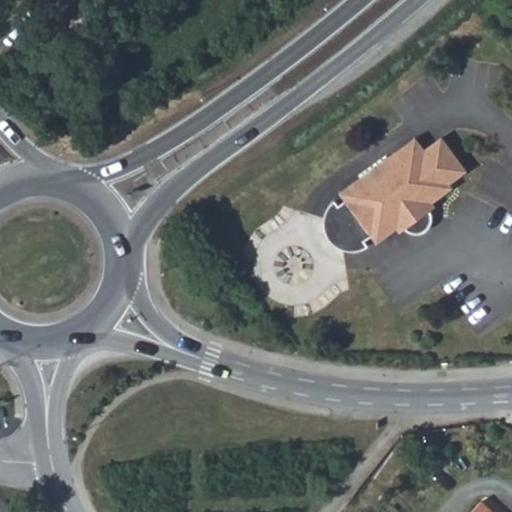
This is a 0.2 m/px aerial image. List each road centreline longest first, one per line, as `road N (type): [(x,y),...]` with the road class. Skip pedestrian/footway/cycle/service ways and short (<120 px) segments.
road 1 (secondary): [(123,248),(158,202),(418,0)]
road 2 (secondary): [(360,0),(156,149),(71,184)]
road 3 (tertiary): [(210,362),(297,386),(391,399),(511,391)]
road 4 (tertiary): [(88,329),(210,362)]
road 5 (tertiary): [(210,362),(162,332),(123,275)]
